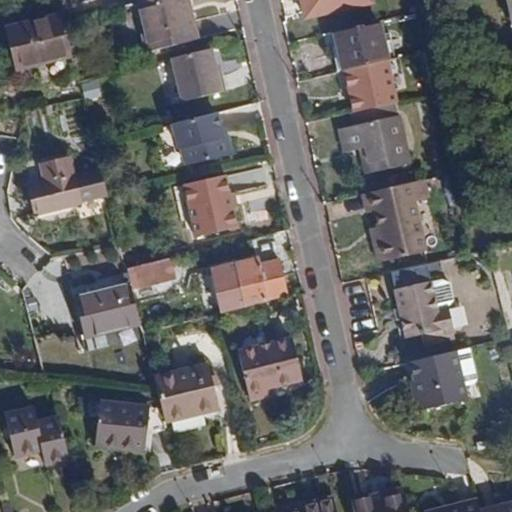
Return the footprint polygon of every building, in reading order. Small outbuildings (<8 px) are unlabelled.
[(149,53),(198,41),(188,0),(154,0),(137,4),(149,53)] [(193,0),(196,8),(227,0),(193,0)] [(302,0),(306,19),(373,4),(371,0),(302,0)] [(49,63),(74,57),(65,22),(63,16),(8,29),(18,68),(48,60),(49,63)] [(338,74),(388,62),(379,24),(329,36),(338,74)] [(211,51),(170,61),(181,104),(224,93),(223,88),(220,88),(215,68),(211,51)] [(393,102),(431,94),(428,78),(411,80),(409,67),(386,72),(393,102)] [(122,111),(137,107),(131,82),(125,84),(123,73),(84,82),(92,117),(102,114),(100,107),(120,103),(122,111)] [(367,176),(411,166),(400,117),(397,118),(394,105),(353,114),(355,128),(341,131),(346,155),(363,152),(367,176)] [(185,168),(230,156),(226,142),(222,139),(216,115),(172,126),(178,151),(180,150),(185,168)] [(81,203),(109,196),(103,172),(75,179),(70,160),(44,167),(48,183),(32,187),(38,216),(82,205),(81,203)] [(234,174),(238,189),(274,180),(270,165),(234,174)] [(207,236),(237,230),(235,219),(245,217),(242,202),(231,203),(226,177),(184,186),(187,204),(200,202),(207,236)] [(379,264),(427,253),(415,202),(428,199),(424,181),(364,195),(368,214),(375,212),(379,228),(382,242),(375,243),(379,264)] [(375,243),(382,242),(379,228),(372,229),(375,243)] [(134,290),(176,280),(171,260),(129,270),(134,290)] [(232,311),(288,298),(279,261),(258,266),(257,261),(223,270),(232,311)] [(441,337),(456,333),(450,308),(456,302),(452,285),(444,282),(433,284),(433,283),(396,291),(407,339),(422,337),(426,351),(443,347),(441,337)] [(141,324),(141,322),(131,286),(76,300),(85,338),(141,324)] [(144,334),(160,330),(156,318),(141,322),(141,324),(144,334)] [(273,388),(303,381),(293,340),(240,353),(251,401),(275,396),(273,388)] [(467,349),(452,352),(460,387),(471,385),(474,381),(467,349)] [(418,412),(463,402),(460,387),(452,352),(408,362),(412,383),(418,412)] [(166,423),(220,411),(208,366),(155,380),(166,423)] [(413,413),(418,412),(412,383),(406,384),(413,413)] [(96,448),(145,452),(150,409),(100,404),(96,448)] [(46,467),(72,460),(62,418),(36,425),(32,410),(6,416),(16,460),(43,453),(46,467)] [(337,511),(335,499),(305,505),(306,511),(337,511)] [(409,511),(407,501),(375,508),(373,503),(354,507),(354,511),(409,511)] [(482,511),(480,503),(447,511),(447,509),(434,511),(482,511)]
